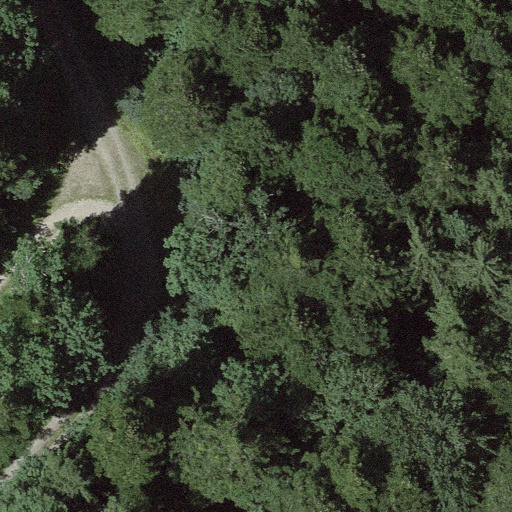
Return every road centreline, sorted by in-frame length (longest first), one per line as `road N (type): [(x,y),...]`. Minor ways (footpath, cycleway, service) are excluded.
road 1 (track): [(26,0),(93,147),(133,207),(145,293),(116,367),(0,503)]
road 2 (track): [(0,311),(93,147)]
